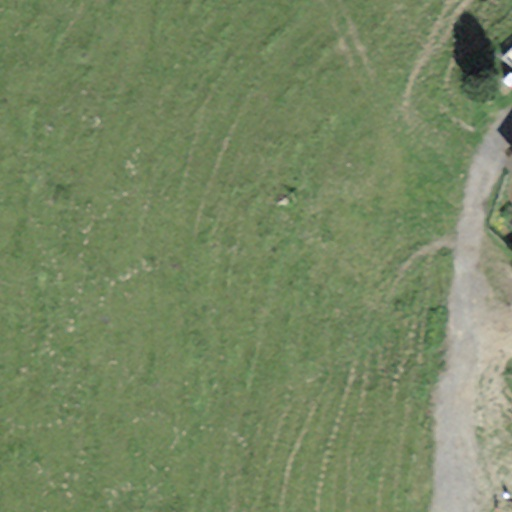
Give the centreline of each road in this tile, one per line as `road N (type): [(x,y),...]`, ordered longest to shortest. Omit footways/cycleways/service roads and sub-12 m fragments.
road 1 (track): [(511,125),(484,152),(466,323)]
road 2 (track): [(466,323),(451,511)]
